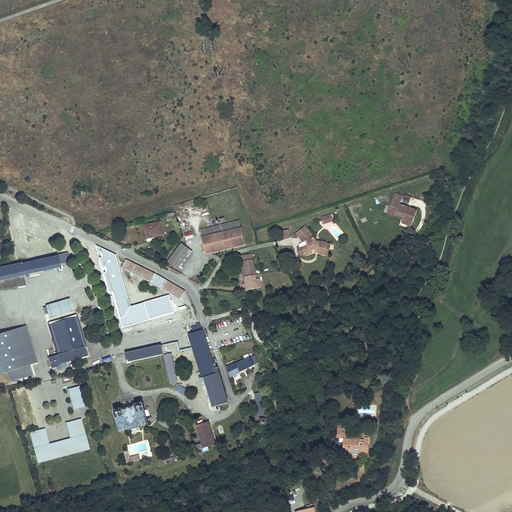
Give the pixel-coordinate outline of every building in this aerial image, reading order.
[(405,194),(402,202),(409,204),(411,196),(405,194)] [(402,223),(411,226),(417,210),(410,208),(410,210),(407,209),(408,207),(400,204),(402,198),(394,195),(391,202),(394,203),(391,212),(404,216),(403,219),(402,223)] [(394,203),(391,202),(387,213),(403,219),(404,216),(391,212),(394,203)] [(166,214),(167,220),(176,218),(174,212),(166,214)] [(238,221),(222,225),(224,232),(228,231),(234,230),(240,229),(238,221)] [(144,225),(147,238),(153,237),(152,235),(164,232),(162,224),(162,222),(144,225)] [(222,225),(200,230),(202,237),(224,232),(222,225)] [(297,233),(299,236),(307,229),(305,226),(297,233)] [(238,246),(245,245),(241,228),(240,229),(234,230),(238,246)] [(288,229),(279,232),(282,240),(291,237),(288,229)] [(299,236),(303,241),(306,240),(308,245),(304,247),(305,250),(304,250),(305,254),(306,254),(312,252),(311,250),(314,249),(317,249),(318,253),(324,253),(324,255),(328,255),(329,249),(330,250),(331,244),(327,244),(327,243),(318,241),(315,243),(313,237),(314,237),(307,229),(299,236)] [(234,230),(228,231),(232,248),(238,246),(234,230)] [(232,248),(228,231),(224,232),(202,237),(202,238),(206,254),(232,248)] [(308,245),(306,240),(303,241),(302,242),(301,242),(300,243),(299,244),(299,245),(299,246),(299,247),(299,248),(301,255),(305,254),(304,250),(305,250),(304,247),(308,245)] [(182,243),(168,262),(179,270),(193,252),(182,243)] [(0,276),(60,264),(59,260),(59,258),(62,257),(65,256),(64,253),(58,254),(58,255),(26,262),(25,260),(21,261),(21,262),(0,266),(0,276)] [(247,289),(257,287),(251,254),(241,256),(247,289)] [(158,275),(155,274),(126,260),(122,268),(151,282),(153,284),(180,300),(185,291),(158,275)] [(60,264),(0,276),(0,280),(24,275),(61,266),(60,264)] [(26,285),(24,275),(0,280),(0,290),(3,290),(4,292),(7,291),(7,289),(26,285)] [(49,317),(74,310),(70,298),(46,305),(49,317)] [(68,367),(66,361),(87,355),(84,347),(75,316),(51,324),(60,354),(57,355),(48,358),(51,368),(57,366),(58,370),(68,367)] [(77,316),(75,316),(84,347),(86,346),(77,316)] [(51,324),(48,325),(57,355),(60,354),(51,324)] [(0,333),(0,373),(8,371),(11,381),(33,374),(30,364),(37,362),(26,325),(0,333)] [(204,377),(205,377),(214,407),(228,403),(217,367),(214,368),(203,334),(202,331),(193,334),(207,376),(204,377)] [(193,334),(189,335),(202,378),(204,377),(207,376),(193,334)] [(171,352),(182,350),(181,342),(166,345),(167,350),(170,349),(171,352)] [(163,354),(162,346),(125,353),(127,361),(163,354)] [(163,354),(164,359),(169,383),(177,381),(171,353),(163,354)] [(227,368),(230,377),(254,365),(250,357),(227,368)] [(177,383),(175,386),(185,393),(188,390),(177,383)] [(68,388),(72,409),(83,407),(79,386),(68,388)] [(263,392),(255,393),(258,414),(266,412),(263,392)] [(121,408),(114,410),(120,431),(129,429),(129,430),(139,427),(139,426),(148,423),(146,416),(145,410),(143,402),(135,404),(135,406),(122,409),(121,408)] [(374,407),(359,406),(359,413),(374,414),(374,407)] [(39,429),(29,432),(37,462),(89,448),(81,418),(71,421),(76,442),(45,450),(39,429)] [(197,421),(198,425),(197,425),(202,443),(196,444),(198,450),(215,444),(209,422),(203,423),(202,419),(197,421)] [(76,442),(71,421),(65,422),(69,438),(48,443),(44,428),(39,429),(45,450),(76,442)] [(356,460),(356,455),(367,455),(368,439),(364,439),(364,435),(357,435),(357,439),(349,439),(349,429),(337,428),(337,437),(345,437),(344,454),(347,454),(347,459),(356,460)] [(333,449),(328,447),(321,460),(326,462),(333,449)]
